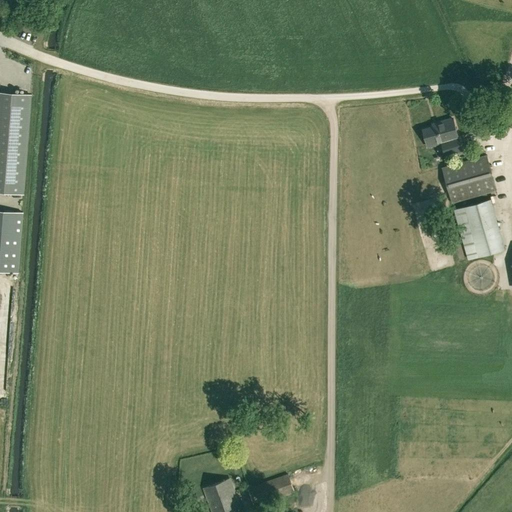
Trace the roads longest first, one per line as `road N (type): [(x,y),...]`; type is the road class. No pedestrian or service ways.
road 1 (track): [(326,511),(333,112),(326,98),(190,90),(57,60)]
road 2 (track): [(326,98),(453,87)]
